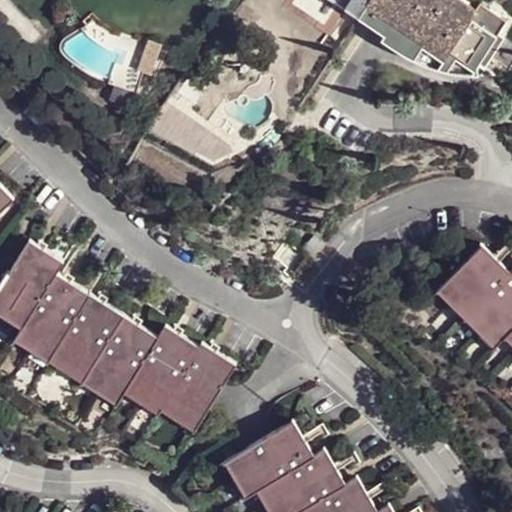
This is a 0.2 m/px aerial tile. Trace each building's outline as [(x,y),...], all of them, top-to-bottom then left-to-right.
[(492,74),(479,66),(454,51),(451,57),(423,39),(421,43),(392,25),(399,13),(378,0),(371,0),(364,11),(347,0),(335,0),(386,32),(384,37),(384,39),(413,54),(453,67),(492,74)] [(454,51),(479,66),(509,21),(481,4),(479,8),(466,0),(347,0),(364,11),(371,0),(378,0),(399,13),(392,25),(421,43),(423,39),(451,57),(454,51)] [(0,209),(15,195),(0,180),(0,209)] [(311,253),(322,241),(314,235),(303,247),(311,253)] [(167,396),(200,417),(216,391),(236,359),(203,338),(200,343),(166,322),(159,333),(91,291),(57,269),(65,257),(31,236),(0,285),(0,296),(29,314),(21,327),(55,348),(89,369),(123,390),(130,379),(164,401),(167,396)] [(511,269),(510,272),(483,244),(447,279),(475,307),(504,335),(511,326),(511,269)] [(465,318),(475,307),(447,279),(437,289),(465,318)] [(0,313),(21,327),(29,314),(0,296),(0,313)] [(493,346),(504,335),(475,307),(465,318),(493,346)] [(48,360),(55,348),(21,327),(14,338),(48,360)] [(82,381),(89,369),(55,348),(48,360),(82,381)] [(116,402),(123,390),(89,369),(82,381),(116,402)] [(160,407),(164,401),(130,379),(123,390),(157,412),(160,407)] [(193,428),(200,417),(167,396),(164,401),(160,407),(193,428)] [(394,511),(390,504),(378,511),(357,476),(346,482),(325,447),(314,454),(293,419),(261,438),(236,453),(256,487),(268,480),(286,511),(293,511),(301,508),(303,511),(394,511)] [(245,493),(256,487),(236,453),(225,459),(245,493)] [(271,511),(286,511),(268,480),(256,487),(271,511)]
